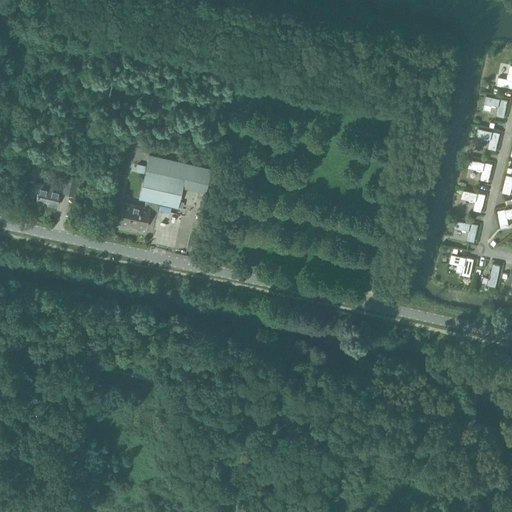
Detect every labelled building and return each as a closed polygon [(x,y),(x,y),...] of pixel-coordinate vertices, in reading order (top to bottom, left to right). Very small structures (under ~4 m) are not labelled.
[(507,79),(498,77),(497,84),(511,86),(511,64),(510,64),(507,79)] [(484,112),(490,91),(476,89),(470,106),(484,112)] [(476,150),(480,134),(466,129),(462,146),(476,150)] [(206,193),(211,168),(148,154),(146,165),(138,163),(136,171),(144,173),(138,199),(146,201),(144,207),(123,202),(119,223),(145,228),(149,208),(151,201),(178,207),(183,187),(206,193)] [(492,163),(470,158),(468,167),(476,169),(480,170),(481,169),(482,170),(480,179),(488,181),(492,163)] [(62,191),(74,195),(80,176),(67,172),(62,191)] [(511,175),(506,174),(501,192),(509,194),(511,185),(511,184),(511,175)] [(60,189),(54,187),(54,186),(40,183),(40,184),(34,183),(32,191),(38,192),(36,202),(56,206),(60,189)] [(475,201),(473,210),(481,212),(485,194),(463,189),(461,197),(469,199),(469,200),(473,201),(473,200),(475,201)] [(511,207),(497,210),(500,228),(509,226),(507,217),(508,217),(511,216),(511,207)] [(467,239),(474,241),(477,224),(456,219),(454,226),(469,230),(467,239)] [(469,276),(473,258),(451,253),(449,262),(458,264),(462,265),(462,264),(463,265),(461,274),(469,276)] [(486,284),(495,286),(500,264),(493,263),(489,278),(487,278),(486,284)]
